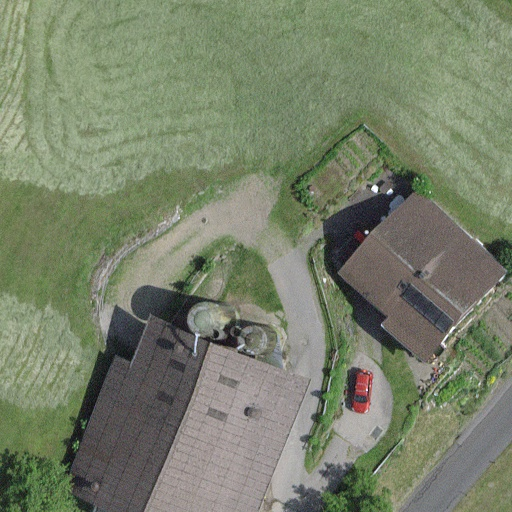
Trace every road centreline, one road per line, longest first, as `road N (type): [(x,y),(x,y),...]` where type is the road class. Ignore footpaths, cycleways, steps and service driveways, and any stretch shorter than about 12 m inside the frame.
road 1 (unknown): [(365,320),(359,397),(296,511)]
road 2 (unclassified): [(511,407),(423,511)]
